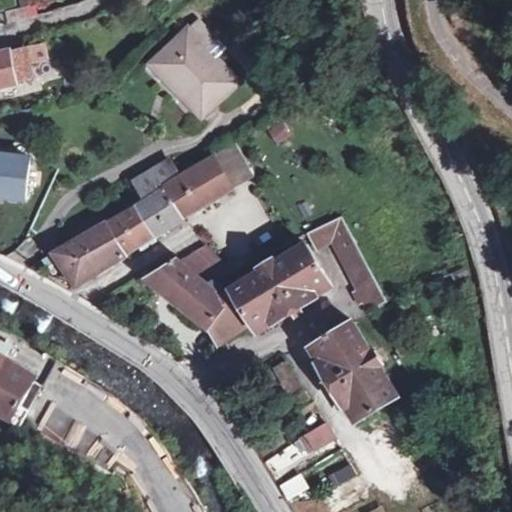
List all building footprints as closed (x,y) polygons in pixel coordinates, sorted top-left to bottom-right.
[(8,26),(28,20),(25,9),(5,15),(8,26)] [(242,89),(194,37),(157,72),(205,124),(242,89)] [(0,57),(0,88),(36,80),(33,65),(49,62),(47,47),(0,57)] [(0,156),(0,198),(29,201),(33,159),(0,156)] [(169,188),(187,219),(233,192),(215,161),(179,183),(169,188)] [(146,202),(156,196),(169,188),(179,183),(169,165),(137,184),(146,202)] [(184,221),(187,219),(169,188),(156,196),(177,233),(188,227),(184,221)] [(138,207),(156,239),(169,231),(173,236),(177,233),(156,196),(146,202),(138,207)] [(159,244),(156,239),(138,207),(108,224),(126,257),(142,247),(145,252),(159,244)] [(327,227),(334,240),(372,314),(385,306),(340,220),(327,227)] [(126,257),(108,224),(43,262),(47,269),(58,262),(76,288),(126,257)] [(334,240),(327,227),(307,236),(314,251),(334,240)] [(273,328),(319,300),(315,294),(330,285),(307,248),(277,265),(274,263),(260,271),(262,274),(230,292),(250,327),(253,331),(268,321),(273,328)] [(207,284),(212,281),(221,277),(232,272),(209,251),(185,266),(207,284)] [(250,327),(230,292),(223,296),(212,281),(207,284),(185,266),(180,261),(174,265),(169,257),(149,269),(154,277),(149,280),(206,330),(217,349),(250,327)] [(315,294),(319,300),(334,291),(330,285),(315,294)] [(268,321),(253,331),(257,338),(273,328),(268,321)] [(352,410),(359,423),(397,402),(380,371),(384,368),(376,354),(371,356),(354,327),(317,348),(325,364),(319,367),(345,413),(352,410)] [(325,364),(317,348),(311,352),(319,367),(325,364)] [(287,361),(276,368),(289,389),(300,383),(287,361)] [(35,383),(0,365),(0,418),(10,424),(35,383)] [(352,410),(345,413),(353,427),(359,423),(352,410)] [(327,419),(299,436),(310,455),(338,438),(327,419)] [(116,443),(105,459),(117,467),(127,452),(116,443)] [(354,464),(321,475),(332,509),(365,498),(354,464)] [(290,500),(311,488),(302,472),(281,484),(290,500)]
